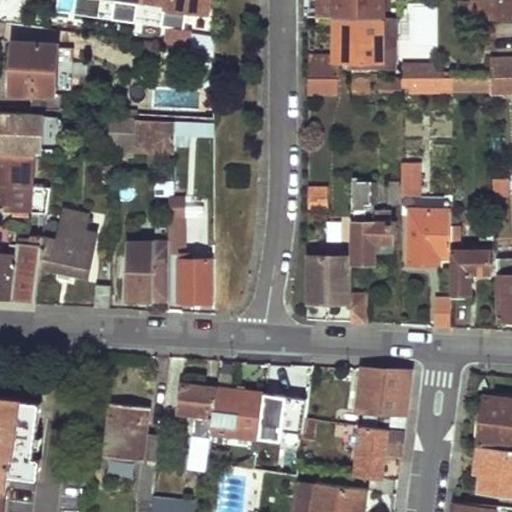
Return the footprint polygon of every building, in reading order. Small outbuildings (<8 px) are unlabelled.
[(167,4),(209,9),(211,0),(162,0),(167,0),(167,4)] [(335,14),(384,15),(383,0),(319,0),(319,14),(335,14)] [(511,0),(471,0),(472,17),(511,17),(511,0)] [(334,57),(382,59),(384,15),(335,14),(334,57)] [(168,40),(217,47),(217,35),(190,32),(190,28),(170,25),(168,40)] [(68,36),(82,39),(84,29),(69,27),(68,36)] [(13,89),(46,92),(45,106),(62,107),(63,93),(56,93),(58,77),(71,78),(72,58),(59,57),(60,42),(18,39),(13,89)] [(309,74),(340,74),(341,62),(330,60),(329,52),(309,52),(309,74)] [(491,76),(511,75),(511,52),(500,53),(501,60),(491,62),(491,76)] [(412,75),(422,75),(422,62),(406,62),(406,75),(412,75)] [(422,75),(441,75),(442,68),(442,63),(422,62),(422,75)] [(309,82),(354,83),(354,74),(340,74),(309,74),(309,82)] [(355,90),(368,89),(370,75),(354,74),(354,83),(355,90)] [(384,89),(403,89),(403,83),(403,75),(383,75),(383,81),(384,89)] [(403,83),(412,85),(412,75),(406,75),(403,75),(403,83)] [(412,88),(441,88),(441,75),(422,75),(412,75),(412,85),(412,88)] [(441,88),(453,88),(453,76),(448,76),(441,75),(441,88)] [(491,91),(511,90),(511,75),(491,76),(491,88),(491,91)] [(453,88),(491,88),(491,76),(453,76),(453,88)] [(343,106),(352,106),(352,97),(342,97),(343,106)] [(0,147),(40,150),(44,150),(46,119),(55,119),(57,112),(0,108),(0,147)] [(108,124),(127,125),(137,126),(137,117),(107,115),(108,124)] [(136,149),(176,149),(177,133),(177,119),(137,117),(137,126),(136,149)] [(177,133),(217,135),(217,121),(177,119),(177,133)] [(118,155),(136,156),(136,149),(137,126),(127,125),(125,146),(119,146),(118,155)] [(0,147),(0,206),(48,211),(52,185),(36,184),(40,150),(0,147)] [(403,193),(422,193),(423,162),(403,161),(403,180),(403,193)] [(356,258),(377,258),(376,249),(383,249),(382,237),(395,237),(395,218),(392,218),(393,208),(368,208),(367,201),(372,201),(372,177),(354,177),(354,209),(357,209),(356,258)] [(493,195),(510,195),(511,178),(494,178),(493,195)] [(390,200),(403,200),(403,193),(403,180),(390,180),(390,200)] [(309,202),(329,202),(330,186),(309,186),(309,202)] [(169,215),(184,215),(184,195),(169,195),(169,215)] [(90,211),(67,206),(61,237),(46,234),(42,261),(62,266),(61,273),(70,275),(72,268),(91,272),(99,230),(87,227),(90,211)] [(410,259),(441,258),(441,252),(451,251),(451,248),(452,208),(411,207),(410,259)] [(170,240),(184,241),(184,215),(169,215),(170,239),(170,240)] [(342,241),(353,242),(354,218),(337,218),(336,237),(342,241)] [(481,237),(493,237),(492,223),(482,222),(481,237)] [(35,233),(46,234),(46,227),(35,226),(33,233),(35,233)] [(0,293),(37,296),(42,261),(46,234),(35,233),(35,243),(20,242),(19,251),(11,250),(0,249),(0,293)] [(170,239),(129,238),(126,296),(170,299),(170,240),(170,239)] [(11,250),(19,251),(20,242),(13,241),(11,250)] [(308,298),(352,299),(352,291),(353,263),(346,263),(345,253),(314,252),(314,248),(308,247),(308,298)] [(452,295),(471,294),(471,271),(490,270),(489,248),(451,248),(451,251),(452,295)] [(181,299),(217,299),(217,256),(195,256),(195,250),(182,250),(181,299)] [(511,254),(496,255),(496,272),(500,272),(499,314),(511,313),(511,254)] [(96,305),(110,306),(111,282),(98,281),(96,305)] [(353,320),(367,320),(366,291),(352,291),(352,299),(353,320)] [(435,324),(451,325),(452,295),(436,295),(435,324)] [(364,367),(358,411),(369,412),(368,423),(407,427),(414,370),(364,367)] [(185,382),(182,411),(200,413),(193,464),(209,466),(214,430),(220,386),(185,382)] [(220,386),(214,430),(262,436),(267,392),(220,386)] [(511,395),(488,392),(482,442),(511,446),(511,395)] [(0,511),(10,511),(15,472),(45,476),(47,455),(45,452),(38,451),(43,402),(25,400),(26,397),(0,393),(0,511)] [(114,401),(107,456),(144,461),(140,499),(155,501),(156,493),(163,434),(149,432),(152,406),(114,401)] [(316,417),(307,416),(304,437),(314,439),(316,417)] [(365,423),(360,466),(388,470),(391,455),(403,456),(407,427),(368,423),(365,423)] [(511,446),(482,442),(478,469),(485,470),(483,488),(511,491),(511,446)] [(314,511),(318,481),(300,479),(296,511),(314,511)] [(318,481),(314,511),(366,511),(369,488),(318,481)] [(155,501),(153,511),(203,511),(205,501),(156,493),(155,501)] [(153,511),(155,501),(140,499),(138,511),(153,511)] [(457,502),(455,511),(499,511),(500,507),(457,502)]
